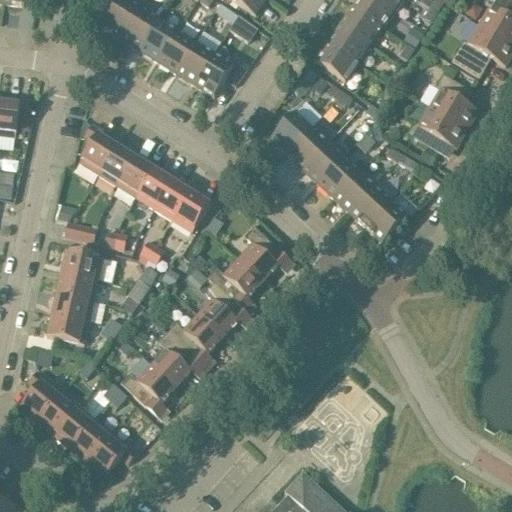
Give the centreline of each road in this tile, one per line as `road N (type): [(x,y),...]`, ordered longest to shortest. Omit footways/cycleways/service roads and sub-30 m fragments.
road 1 (residential): [(337,269),(107,511)]
road 2 (residential): [(0,354),(61,63)]
road 3 (residential): [(370,309),(458,218),(511,128)]
road 4 (residential): [(511,476),(480,459),(444,423),(370,309)]
road 5 (residential): [(311,0),(212,153)]
road 6 (residential): [(212,153),(61,63)]
road 7 (residential): [(337,269),(212,153)]
